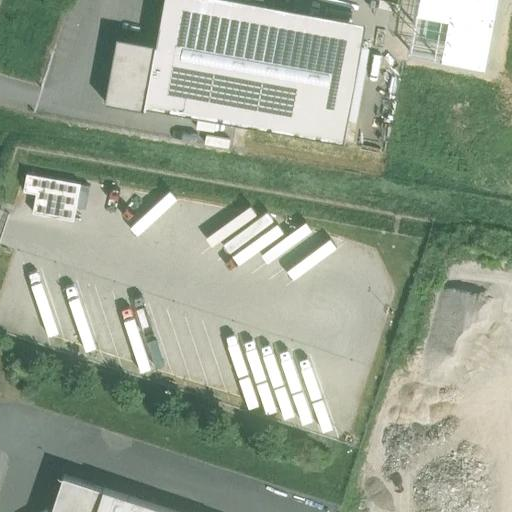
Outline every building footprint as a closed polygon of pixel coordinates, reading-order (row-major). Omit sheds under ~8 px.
[(268,3),(253,0),(164,0),(157,44),(145,105),(147,106),(344,142),(363,41),(265,23),(268,3)] [(265,23),(363,41),(367,21),(268,3),(265,23)] [(147,106),(145,105),(157,44),(118,36),(106,102),(146,109),(147,106)] [(81,182),(27,172),(24,190),(37,192),(34,205),(34,211),(74,219),(81,182)] [(64,475),(51,511),(95,511),(104,487),(64,475)] [(180,511),(104,487),(95,511),(180,511)]
